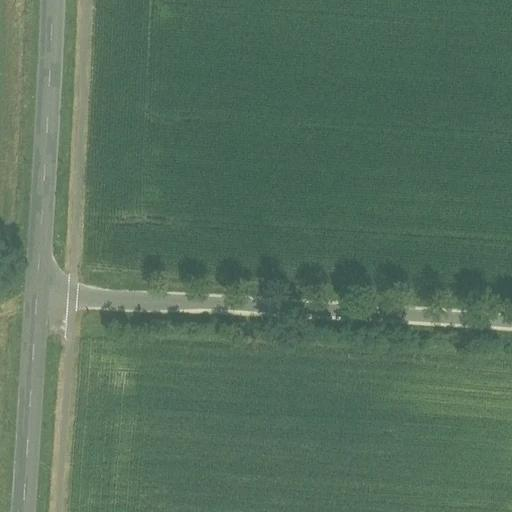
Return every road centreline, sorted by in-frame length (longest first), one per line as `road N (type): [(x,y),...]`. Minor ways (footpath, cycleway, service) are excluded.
road 1 (residential): [(511,324),(35,294)]
road 2 (tertiary): [(52,0),(35,294)]
road 3 (tertiary): [(35,294),(21,511)]
